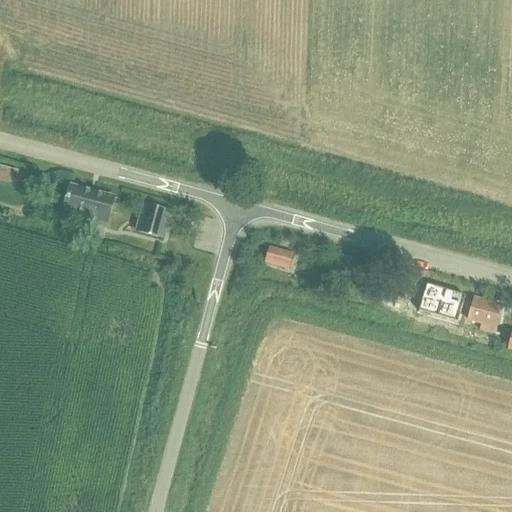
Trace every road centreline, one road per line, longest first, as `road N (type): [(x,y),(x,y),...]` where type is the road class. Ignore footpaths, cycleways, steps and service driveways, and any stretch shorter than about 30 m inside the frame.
road 1 (unclassified): [(154,511),(238,206)]
road 2 (unclassified): [(511,281),(238,206)]
road 3 (unclassified): [(238,206),(0,140)]
